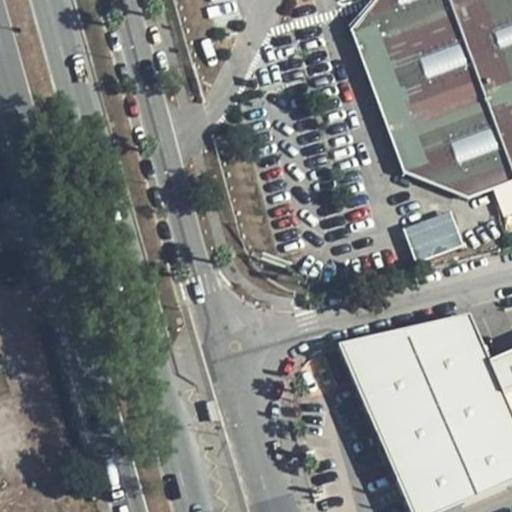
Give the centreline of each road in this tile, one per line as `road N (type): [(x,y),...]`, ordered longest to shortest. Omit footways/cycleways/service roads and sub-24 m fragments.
road 1 (primary): [(190,511),(49,0)]
road 2 (primary): [(0,40),(129,511)]
road 3 (tertiary): [(227,347),(202,288),(123,0)]
road 4 (tertiary): [(270,511),(227,347)]
road 5 (unknown): [(370,511),(325,399)]
